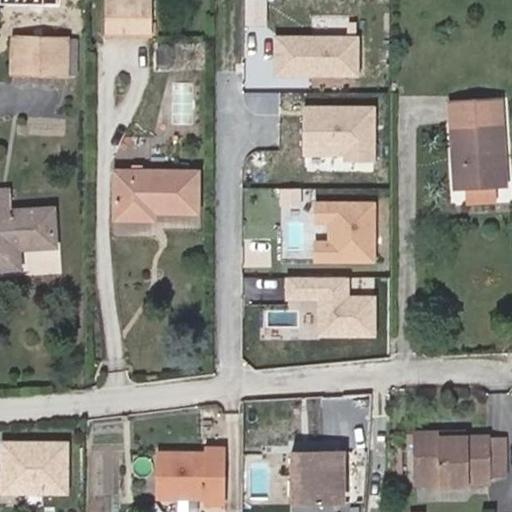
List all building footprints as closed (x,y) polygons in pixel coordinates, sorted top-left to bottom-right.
[(109,2),(109,0),(95,0),(96,33),(140,32),(139,1),(109,2)] [(361,31),(275,30),(275,73),(360,74),(361,31)] [(59,53),(6,53),(7,89),(59,89),(59,53)] [(195,121),(195,80),(177,80),(177,121),(195,121)] [(378,101),(304,100),(304,154),(378,155),(378,101)] [(449,119),(449,142),(461,142),(461,171),(467,175),(463,179),(451,178),(451,209),(504,210),(501,118),(449,119)] [(375,157),(308,156),(307,168),(375,169),(375,157)] [(190,181),(110,181),(109,226),(150,226),(150,217),(190,218),(190,181)] [(314,196),(314,219),(329,219),(329,237),(315,237),(314,259),(378,260),(380,197),(314,196)] [(0,204),(0,283),(14,283),(12,256),(21,257),(21,262),(49,261),(49,222),(2,224),(2,205),(0,204)] [(318,333),(379,334),(379,291),(352,291),(352,273),(287,273),(287,297),(319,298),(318,333)] [(363,430),(342,430),(343,466),(364,467),(363,430)] [(477,485),(476,448),(452,448),(438,448),(438,443),(406,443),(406,494),(411,494),(411,486),(431,486),(431,494),(458,494),(457,485),(477,485)] [(496,448),(476,448),(477,485),(496,485),(496,448)] [(0,498),(62,499),(61,451),(0,451),(0,466),(6,466),(6,474),(0,473),(0,498)] [(199,458),(151,456),(150,499),(196,501),(196,505),(215,507),(215,453),(199,452),(199,458)] [(333,511),(333,467),(283,466),(282,511),(333,511)] [(458,494),(477,494),(477,485),(457,485),(458,494)]
